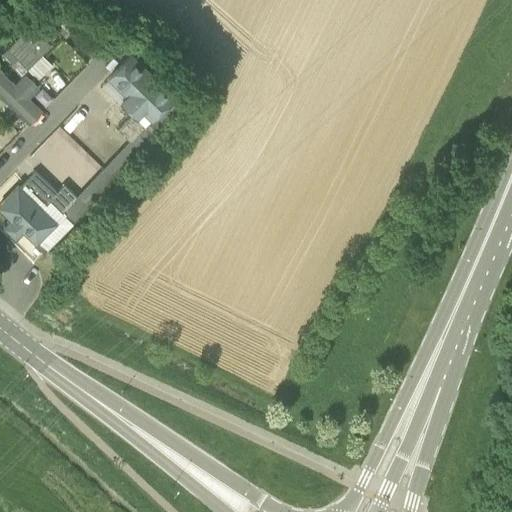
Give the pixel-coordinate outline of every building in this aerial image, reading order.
[(42,18),(36,23),(47,35),(53,29),(42,18)] [(31,23),(19,35),(39,55),(51,43),(31,23)] [(19,35),(7,47),(27,67),(39,55),(19,35)] [(7,47),(3,51),(13,61),(17,57),(7,47)] [(158,86),(127,55),(111,71),(126,86),(123,89),(140,106),(144,102),(155,113),(175,94),(163,82),(158,86)] [(0,66),(0,93),(24,118),(38,104),(28,94),(37,85),(24,72),(14,81),(0,66)] [(154,132),(133,112),(125,120),(146,140),(154,132)] [(139,148),(146,140),(125,120),(117,128),(139,148)] [(50,199),(58,191),(57,190),(41,175),(35,170),(24,182),(46,203),(50,199)] [(71,204),(78,196),(64,182),(57,190),(58,191),(71,204)] [(55,219),(19,183),(0,202),(0,205),(11,216),(4,223),(18,237),(25,230),(35,240),(55,219)] [(58,191),(50,199),(72,220),(80,212),(71,204),(58,191)]
